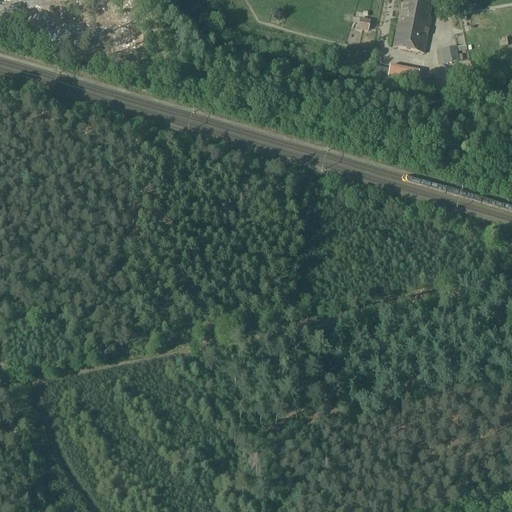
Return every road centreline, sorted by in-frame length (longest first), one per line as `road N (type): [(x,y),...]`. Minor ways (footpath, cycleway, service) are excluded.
road 1 (unknown): [(8,386),(42,408),(55,450),(97,511)]
road 2 (track): [(37,511),(8,386)]
